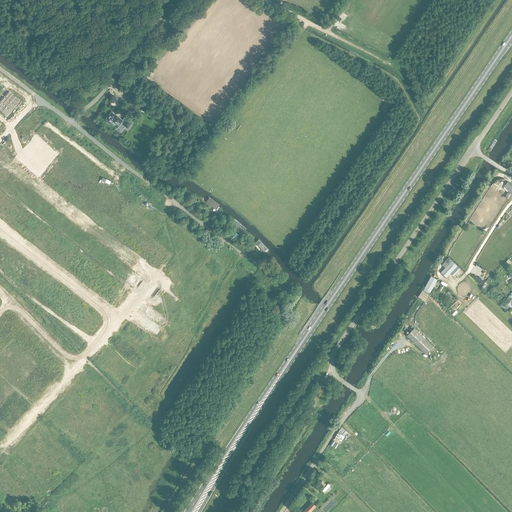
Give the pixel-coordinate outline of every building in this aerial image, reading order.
[(9,101),(4,107),(7,109),(8,107),(14,112),(22,102),(21,101),(21,100),(17,97),(17,98),(16,97),(11,103),(9,101)] [(123,120),(112,111),(106,118),(107,119),(106,120),(107,121),(109,124),(111,123),(111,122),(117,127),(121,122),(122,124),(128,128),(132,123),(127,118),(124,121),(123,120)] [(24,151),(17,160),(21,163),(28,155),(24,151)] [(28,155),(21,163),(25,167),(32,158),(28,155)] [(32,158),(25,167),(26,167),(30,170),(36,163),(39,165),(43,160),(39,158),(36,161),(32,158)] [(42,168),(37,175),(41,178),(48,170),(43,167),(46,163),(43,160),(39,165),(42,168)] [(48,170),(41,178),(43,180),(42,180),(45,182),(52,173),(48,170)] [(52,173),(45,182),(47,184),(47,183),(49,185),(56,176),(52,173)] [(56,176),(49,185),(54,188),(59,181),(62,184),(66,179),(63,176),(60,180),(56,176)] [(66,186),(60,193),(64,197),(64,196),(65,197),(71,188),(67,185),(70,181),(66,179),(62,184),(66,186)] [(71,188),(65,197),(69,200),(75,192),(71,188)] [(75,192),(69,200),(73,204),(79,196),(82,199),(86,194),(82,191),(79,195),(75,192)] [(6,196),(0,203),(0,205),(3,208),(10,200),(6,196)] [(205,203),(216,211),(219,206),(208,198),(205,203)] [(10,200),(3,208),(8,211),(15,203),(11,200),(10,200)] [(20,206),(14,214),(18,218),(24,210),(20,206)] [(24,210),(18,218),(22,221),(29,213),(26,210),(26,211),(24,210)] [(29,213),(22,221),(26,224),(33,216),(31,215),(32,215),(29,213)] [(33,216),(26,224),(31,228),(37,220),(33,216)] [(231,223),(243,233),(247,229),(235,219),(231,223)] [(41,223),(34,232),(39,235),(45,227),(43,225),(41,223)] [(45,227),(39,235),(43,238),(49,230),(47,229),(48,228),(45,227)] [(49,230),(43,238),(47,242),(53,233),(49,230)] [(53,233),(47,242),(51,245),(58,236),(55,234),(55,235),(53,233)] [(58,236),(51,245),(55,248),(62,240),(60,238),(58,236)] [(267,249),(258,239),(255,243),(263,253),(267,249)] [(442,272),(446,276),(450,272),(454,276),(460,269),(449,257),(444,263),(446,265),(447,263),(449,265),(442,272)] [(5,258),(0,263),(0,267),(2,269),(1,269),(2,270),(9,261),(5,258)] [(9,261),(2,270),(6,273),(13,265),(9,261)] [(13,265),(6,273),(10,277),(17,268),(13,265)] [(17,268),(10,277),(14,280),(21,272),(17,268)] [(21,272),(14,280),(18,284),(21,281),(23,278),(25,280),(29,276),(27,274),(25,276),(21,272)] [(437,279),(431,276),(424,288),(430,292),(437,279)] [(32,285),(28,291),(33,294),(39,286),(34,282),(36,280),(33,279),(30,283),(32,285)] [(39,286),(33,294),(37,298),(43,289),(39,286)] [(43,289),(37,298),(38,297),(42,300),(48,292),(43,289)] [(48,292),(42,300),(46,303),(52,295),(48,292)] [(52,295),(46,303),(50,306),(56,298),(52,295)] [(56,298),(50,306),(54,309),(54,310),(61,301),(56,298)] [(61,301),(54,310),(59,313),(63,307),(66,309),(69,304),(67,303),(65,304),(61,301)] [(69,317),(67,320),(72,323),(78,315),(73,311),(75,309),(72,308),(69,312),(71,314),(69,317)] [(78,315),(72,323),(76,326),(82,318),(78,315)] [(14,321),(10,325),(12,327),(14,326),(18,330),(25,322),(21,318),(16,323),(14,321)] [(82,318),(76,326),(80,329),(86,321),(82,318)] [(86,321),(80,329),(84,332),(84,333),(91,324),(86,321)] [(25,322),(18,330),(21,333),(29,326),(28,326),(25,322)] [(91,324),(84,333),(89,336),(94,330),(96,332),(99,327),(97,325),(95,327),(91,324)] [(29,326),(21,333),(25,337),(33,330),(29,326)] [(425,354),(433,346),(414,328),(407,335),(425,354)] [(33,330),(25,337),(29,341),(36,334),(33,330)] [(36,334),(29,341),(33,345),(31,347),(34,349),(38,345),(35,343),(40,338),(36,334),(37,334),(36,334)] [(0,342),(5,347),(9,343),(0,335),(0,342)] [(39,348),(35,352),(37,354),(39,353),(43,357),(51,349),(46,345),(41,350),(39,348)] [(51,349),(43,357),(47,361),(54,353),(51,350),(51,349)] [(54,353),(47,361),(50,364),(58,357),(54,353)] [(58,357),(50,364),(54,368),(61,360),(58,357)] [(61,360),(54,368),(58,372),(61,370),(63,367),(66,365),(61,360)] [(312,502),(304,511),(305,511),(309,511),(316,506),(312,502)]
